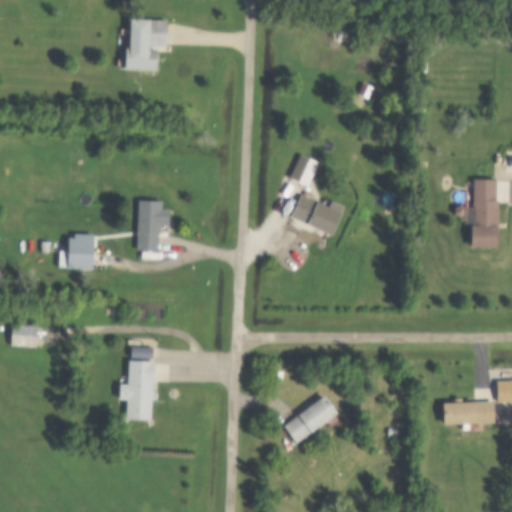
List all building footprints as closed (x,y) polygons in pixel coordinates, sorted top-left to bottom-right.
[(145,18),(163,19),(163,45),(146,45),(146,49),(153,49),(153,69),(122,68),(123,48),(126,48),(127,28),(145,28),(145,18)] [(381,38),(395,38),(395,57),(381,57),(381,38)] [(298,152),(315,160),(304,183),(287,175),(298,152)] [(470,177),(494,177),(493,245),(469,245),(470,177)] [(298,193),(326,205),(329,199),(341,205),(328,233),(288,215),(298,193)] [(135,199),(159,199),(158,208),(166,208),(166,224),(158,224),(158,231),(155,231),(155,248),(134,248),(135,199)] [(72,231),(90,232),(89,267),(65,266),(66,236),(72,236),(72,231)] [(9,323),(34,324),(33,346),(30,346),(29,348),(20,348),(20,345),(8,345),(9,323)] [(125,358),(151,358),(150,380),(148,380),(147,417),(124,416),(125,358)] [(493,379),(511,378),(511,399),(494,399),(493,379)] [(280,425),(321,394),(334,411),(294,442),(280,425)] [(440,401),(489,399),(490,420),(440,422),(440,401)] [(384,427),(394,428),(394,436),(384,436),(384,427)]
